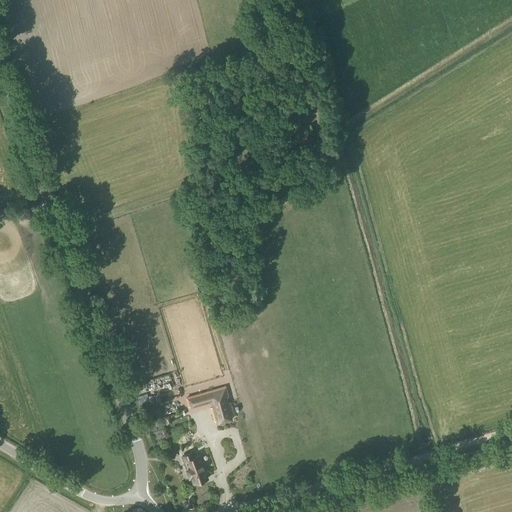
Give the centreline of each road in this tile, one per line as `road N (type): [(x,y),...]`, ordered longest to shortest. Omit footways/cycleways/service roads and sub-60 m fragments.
road 1 (tertiary): [(139,496),(139,454),(0,66)]
road 2 (track): [(511,432),(234,510)]
road 3 (unclassified): [(139,496),(82,494),(0,444)]
